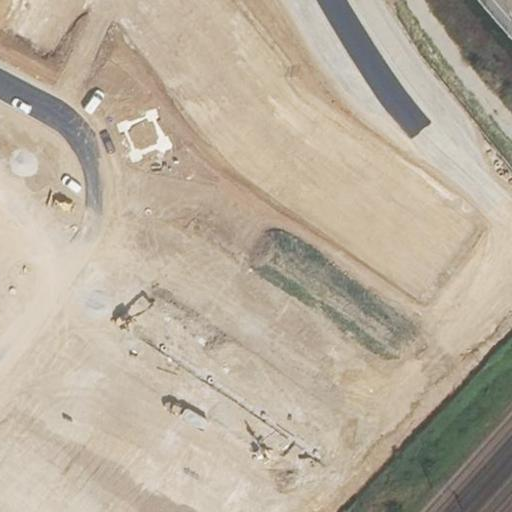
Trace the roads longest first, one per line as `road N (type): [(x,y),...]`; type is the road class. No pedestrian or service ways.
road 1 (residential): [(0,350),(80,247),(99,205),(94,163),(73,124),(0,81)]
road 2 (track): [(511,130),(475,93),(413,0)]
road 3 (residential): [(420,127),(334,0)]
